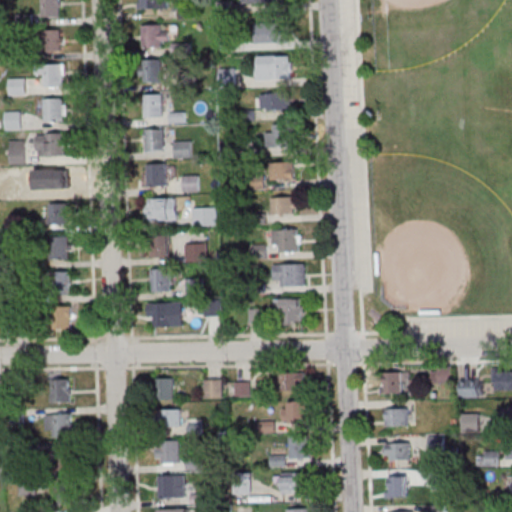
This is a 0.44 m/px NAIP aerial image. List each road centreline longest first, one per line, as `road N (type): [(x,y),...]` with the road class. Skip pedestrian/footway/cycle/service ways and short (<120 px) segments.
road 1 (residential): [(352,511),(327,0)]
road 2 (residential): [(119,511),(99,0)]
road 3 (residential): [(511,346),(0,355)]
